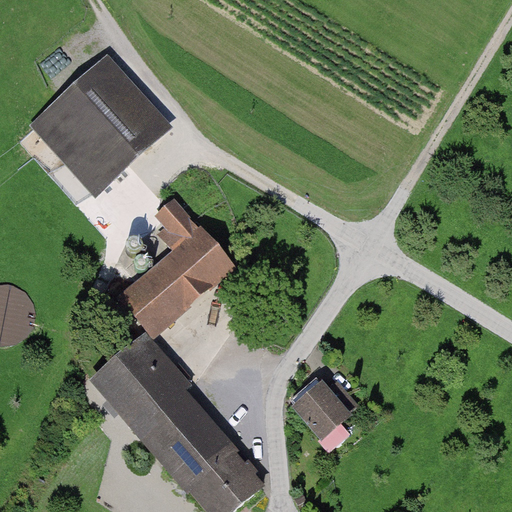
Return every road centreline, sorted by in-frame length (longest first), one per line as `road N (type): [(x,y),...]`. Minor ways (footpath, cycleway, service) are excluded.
road 1 (residential): [(109,25),(216,152),(511,329)]
road 2 (track): [(372,243),(511,15)]
